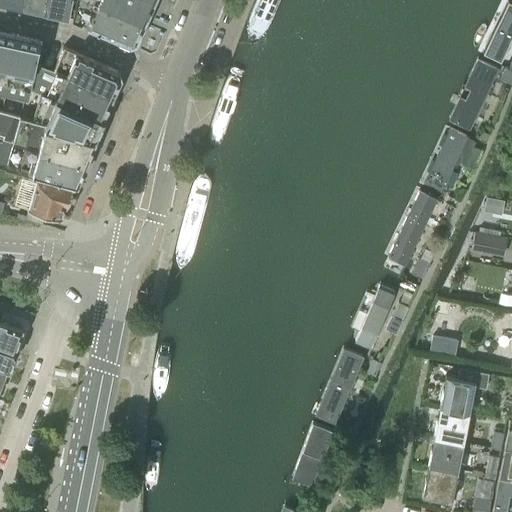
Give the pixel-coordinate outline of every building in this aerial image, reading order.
[(44,12),(46,0),(21,0),(20,7),(44,12)] [(46,0),(44,12),(68,17),(71,0),(46,0)] [(116,12),(89,0),(76,0),(72,20),(129,45),(136,42),(144,23),(117,11),(116,12)] [(89,0),(116,12),(117,11),(144,23),(154,0),(89,0)] [(511,35),(511,2),(508,0),(483,52),(500,61),(511,35)] [(39,39),(0,30),(0,90),(29,97),(31,86),(34,62),(39,39)] [(75,51),(59,45),(50,67),(66,74),(77,79),(114,94),(121,77),(118,70),(75,51)] [(497,67),(479,58),(451,118),(470,127),(497,67)] [(47,67),(34,62),(31,86),(41,90),(55,96),(104,117),(114,94),(77,79),(66,74),(50,67),(50,69),(47,68),(47,67)] [(55,96),(41,90),(33,119),(44,122),(70,129),(96,136),(104,117),(55,96)] [(27,144),(33,119),(0,109),(0,136),(3,138),(27,144)] [(85,159),(96,136),(70,129),(44,122),(33,119),(27,144),(85,159)] [(467,137),(449,128),(423,184),(440,193),(467,137)] [(85,159),(27,144),(3,138),(2,141),(0,140),(0,161),(76,181),(85,159)] [(67,206),(72,188),(36,178),(28,209),(61,218),(64,205),(67,206)] [(437,197),(428,193),(418,188),(387,256),(404,265),(437,197)] [(479,220),(499,223),(504,196),(483,193),(479,220)] [(493,252),(497,236),(475,232),(472,248),(493,252)] [(423,274),(434,251),(425,247),(414,270),(423,274)] [(396,295),(382,287),(355,340),(370,347),(396,295)] [(397,331),(410,303),(398,299),(386,326),(397,331)] [(0,318),(0,345),(13,350),(22,326),(0,318)] [(455,339),(433,335),(430,350),(452,354),(455,339)] [(13,350),(0,345),(0,362),(8,366),(13,350)] [(362,357),(346,349),(318,414),(334,422),(362,357)] [(445,374),(439,404),(469,410),(474,384),(486,386),(489,371),(460,365),(458,376),(445,374)] [(463,440),(469,410),(439,404),(433,435),(463,440)] [(331,429),(316,423),(296,474),(312,481),(331,429)] [(500,448),(501,448),(503,432),(494,430),(491,446),(500,448)] [(457,470),(463,440),(433,435),(427,464),(457,470)] [(511,450),(505,449),(499,478),(511,480),(511,450)] [(489,453),(484,475),(495,477),(499,455),(489,453)] [(451,500),(457,470),(427,464),(421,494),(451,500)] [(507,508),(511,482),(511,480),(499,478),(493,505),(507,508)] [(475,494),(472,511),(488,511),(491,495),(475,494)] [(302,511),(303,509),(285,503),(281,511),(302,511)]
